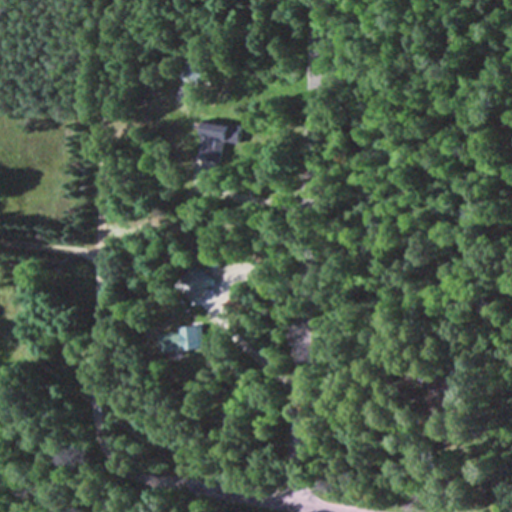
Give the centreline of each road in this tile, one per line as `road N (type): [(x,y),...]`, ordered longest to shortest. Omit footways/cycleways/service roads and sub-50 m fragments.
road 1 (residential): [(331,511),(141,478),(115,462),(93,424),(105,0)]
road 2 (residential): [(293,505),(313,0)]
